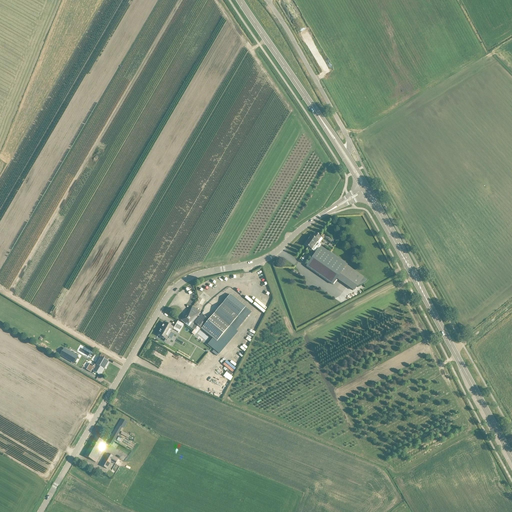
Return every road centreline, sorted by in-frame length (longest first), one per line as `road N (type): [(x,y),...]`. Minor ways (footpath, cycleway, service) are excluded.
road 1 (unclassified): [(40,511),(180,282),(269,256),(365,189)]
road 2 (tertiary): [(455,353),(365,189)]
road 3 (tertiary): [(344,154),(239,0)]
road 4 (unclassified): [(344,154),(350,143),(266,0)]
